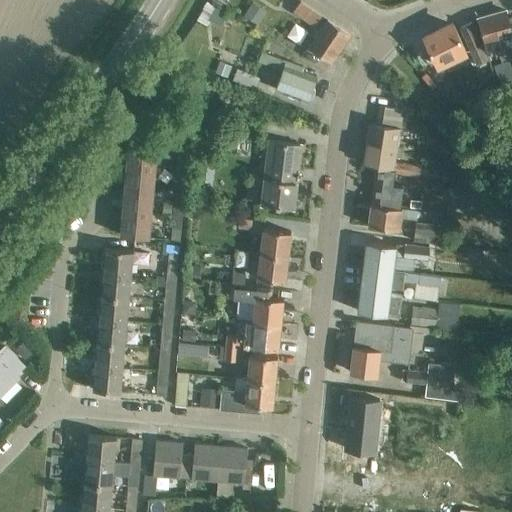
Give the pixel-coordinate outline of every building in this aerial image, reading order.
[(205,0),(195,17),(205,23),(208,18),(219,24),(220,22),(226,12),(215,6),(205,0)] [(323,13),(303,0),(301,0),(294,10),(316,24),(323,13)] [(247,14),(258,21),(265,11),(254,4),(247,14)] [(511,25),(507,8),(480,16),(489,47),(496,45),(511,40),(511,25)] [(352,32),(327,16),(309,44),(333,60),(352,32)] [(277,35),(291,44),(300,29),(286,21),(277,35)] [(473,21),(463,26),(479,62),(489,57),(473,21)] [(444,25),(425,34),(439,63),(468,49),(456,23),(445,28),(444,25)] [(304,65),(263,50),(260,59),(279,66),(280,64),(285,66),(277,87),(308,98),(318,74),(303,68),(304,65)] [(511,55),(495,56),(495,69),(511,69),(511,55)] [(220,61),(215,72),(226,76),(231,65),(220,61)] [(238,67),(233,80),(255,88),(260,76),(238,67)] [(483,84),(495,79),(497,78),(496,76),(495,74),(481,80),(483,84)] [(226,92),(214,98),(218,105),(230,98),(226,92)] [(364,163),(403,168),(402,172),(420,175),(422,165),(404,162),(404,163),(396,162),(398,154),(401,155),(402,145),(399,145),(405,107),(381,104),(379,122),(370,121),(364,163)] [(130,138),(128,163),(156,165),(158,141),(130,138)] [(302,142),(270,138),(262,201),(294,205),(302,142)] [(179,155),(178,167),(187,168),(188,156),(179,155)] [(202,155),(201,165),(214,167),(216,157),(202,155)] [(156,165),(128,163),(126,186),(154,188),(156,165)] [(422,165),(420,175),(438,179),(440,168),(422,165)] [(372,202),(403,206),(406,184),(394,183),(396,168),(376,166),(372,202)] [(187,168),(178,167),(177,180),(186,181),(187,168)] [(154,188),(126,186),(124,209),(152,211),(154,188)] [(410,197),(409,205),(421,206),(422,198),(410,197)] [(163,200),(162,212),(170,213),(171,201),(163,200)] [(171,213),(181,214),(182,201),(172,201),(171,213)] [(420,208),(403,206),(372,202),(369,224),(401,228),(402,215),(418,217),(420,208)] [(152,211),(124,209),(122,233),(150,236),(152,211)] [(181,214),(171,213),(169,237),(179,238),(181,214)] [(249,228),(250,215),(239,214),(237,226),(249,228)] [(440,224),(417,221),(414,239),(438,242),(440,224)] [(264,226),(261,251),(288,254),(291,229),(264,226)] [(367,241),(364,263),(394,267),(394,264),(415,267),(416,255),(405,254),(406,248),(403,248),(403,245),(367,241)] [(428,257),(430,246),(403,243),(403,245),(403,248),(406,248),(405,254),(416,255),(428,257)] [(107,246),(104,270),(132,272),(135,248),(107,246)] [(288,254),(261,251),(258,276),(285,279),(288,254)] [(168,276),(178,277),(180,253),(170,252),(168,276)] [(364,263),(361,288),(391,292),(391,286),(404,287),(405,279),(441,284),(443,276),(423,272),(423,271),(394,267),(364,263)] [(192,264),(190,277),(200,278),(201,266),(192,264)] [(104,270),(102,293),(130,296),(132,272),(104,270)] [(231,271),(230,281),(242,283),(244,272),(231,271)] [(168,276),(166,299),(176,300),(178,277),(168,276)] [(231,283),(230,296),(232,296),(240,297),(238,316),(239,316),(255,317),(281,320),(283,298),(257,295),(256,295),(256,292),(257,286),(251,286),(244,285),(231,283)] [(361,288),(358,309),(400,315),(401,305),(402,295),(390,294),(391,292),(361,288)] [(130,296),(102,293),(100,316),(128,319),(130,296)] [(184,298),(183,310),(195,312),(196,300),(184,298)] [(439,298),(438,307),(414,304),(412,323),(456,328),(459,301),(439,298)] [(176,300),(166,299),(163,322),(173,323),(176,300)] [(128,319),(100,316),(98,339),(126,342),(128,319)] [(281,320),(255,317),(252,342),(279,345),(281,320)] [(350,371),(365,372),(377,374),(379,374),(379,372),(380,358),(409,362),(413,331),(413,327),(356,320),(355,334),(353,346),(352,356),(350,371)] [(163,322),(161,345),(171,346),(173,323),(163,322)] [(181,328),(180,340),(193,341),(194,329),(181,328)] [(225,334),(224,343),(237,345),(238,335),(225,334)] [(126,342),(98,339),(96,363),(123,365),(126,342)] [(33,351),(24,342),(16,349),(26,359),(33,351)] [(178,342),(177,353),(189,355),(190,343),(178,342)] [(237,345),(224,343),(222,358),(235,359),(237,345)] [(0,393),(18,375),(16,372),(24,364),(5,345),(0,350),(0,393)] [(161,345),(159,369),(169,369),(171,346),(161,345)] [(276,378),(278,353),(251,350),(249,376),(276,378)] [(96,363),(93,387),(121,390),(123,365),(96,363)] [(427,382),(425,396),(460,400),(461,386),(453,385),(455,366),(429,363),(428,370),(427,382)] [(428,370),(409,368),(407,380),(427,382),(428,370)] [(169,369),(159,369),(157,393),(167,394),(169,369)] [(190,372),(178,371),(175,403),(187,405),(190,372)] [(220,409),(243,411),(260,413),(260,412),(260,409),(261,405),(266,405),(273,406),(273,405),(275,379),(276,378),(249,376),(248,376),(248,379),(246,390),(222,388),(221,397),(220,409)] [(221,387),(203,386),(201,405),(219,407),(221,387)] [(375,447),(380,395),(352,392),(347,444),(375,447)] [(429,403),(428,412),(451,415),(452,406),(429,403)] [(90,432),(87,456),(115,459),(117,435),(90,432)] [(133,436),(131,460),(141,461),(143,437),(133,436)] [(187,476),(189,452),(183,451),(184,441),(157,439),(154,473),(187,476)] [(189,452),(187,476),(219,479),(222,445),(196,442),(195,452),(189,452)] [(222,445),(219,479),(252,482),(254,457),(248,457),(249,447),(222,445)] [(131,460),(115,459),(87,456),(85,479),(113,482),(114,472),(130,473),(129,483),(139,484),(141,461),(131,460)] [(41,473),(62,472),(62,458),(41,458),(41,473)] [(113,482),(85,479),(83,503),(111,505),(113,482)] [(139,484),(129,483),(127,507),(137,508),(139,484)] [(263,485),(262,492),(274,493),(275,486),(263,485)] [(110,511),(111,505),(83,503),(82,511),(110,511)]
